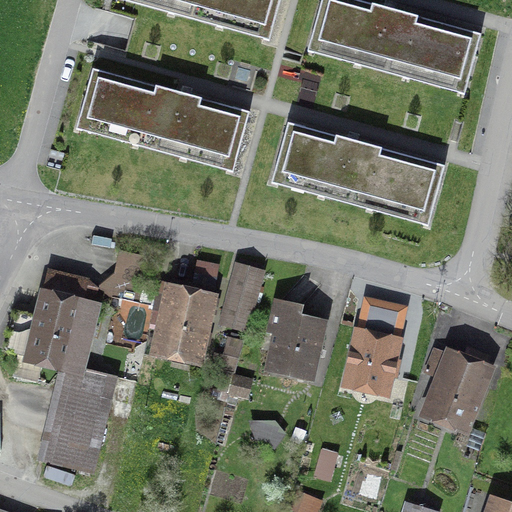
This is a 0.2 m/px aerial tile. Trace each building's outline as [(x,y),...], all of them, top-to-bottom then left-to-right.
[(121,0),(269,41),(280,0),(121,0)] [(354,0),(322,0),(308,51),(464,95),(481,35),(354,0)] [(93,70),(76,129),(233,172),(249,112),(93,70)] [(272,183),(428,226),(445,166),(288,123),(272,183)] [(238,267),(228,303),(250,309),(260,273),(238,267)] [(97,308),(82,304),(88,280),(48,271),(37,317),(13,312),(3,350),(65,366),(66,366),(67,366),(82,369),(97,308)] [(196,296),(198,287),(173,282),(157,351),(197,360),(210,299),(196,296)] [(298,319),(300,309),(277,304),(271,330),(279,332),(271,367),(310,376),(322,324),(298,319)] [(380,304),(373,336),(359,333),(347,384),(384,393),(389,375),(396,377),(399,361),(392,359),(403,309),(380,304)] [(232,373),(240,344),(229,342),(222,371),(232,373)] [(427,414),(464,429),(487,369),(436,349),(427,373),(442,379),(427,414)] [(66,366),(65,366),(43,459),(91,471),(114,377),(82,369),(67,366),(66,366)] [(244,379),(233,377),(230,389),(241,391),(244,379)] [(511,511),(511,507),(494,501),(489,511),(511,511)]
